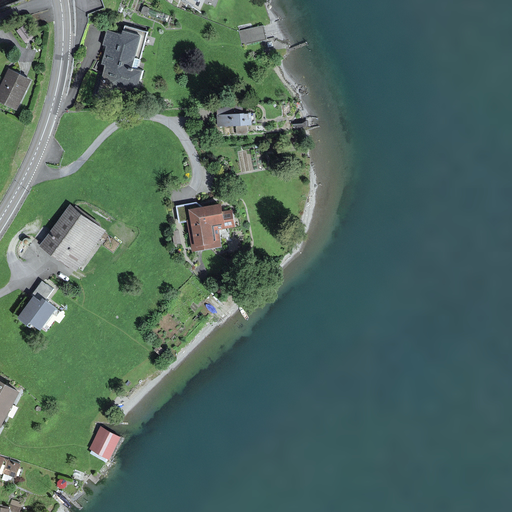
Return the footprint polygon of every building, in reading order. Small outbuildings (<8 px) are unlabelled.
[(264,26),(238,31),(241,45),(267,40),(264,26)] [(149,34),(126,27),(123,34),(110,30),(105,45),(112,47),(106,65),(136,74),(149,34)] [(0,86),(0,101),(24,112),(36,83),(7,70),(0,86)] [(218,109),(219,126),(249,125),(248,108),(218,109)] [(188,222),(192,250),(221,246),(218,229),(235,226),(233,210),(223,203),(203,207),(197,203),(176,206),(179,223),(188,222)] [(41,246),(77,271),(107,230),(71,205),(41,246)] [(36,294),(19,318),(33,327),(36,323),(43,329),(59,308),(49,301),(56,290),(43,281),(34,293),(36,294)] [(22,392),(0,379),(0,429),(1,431),(22,392)] [(91,450),(110,460),(121,437),(102,427),(91,450)] [(0,479),(2,473),(16,478),(21,464),(7,459),(8,458),(0,455),(0,479)]
